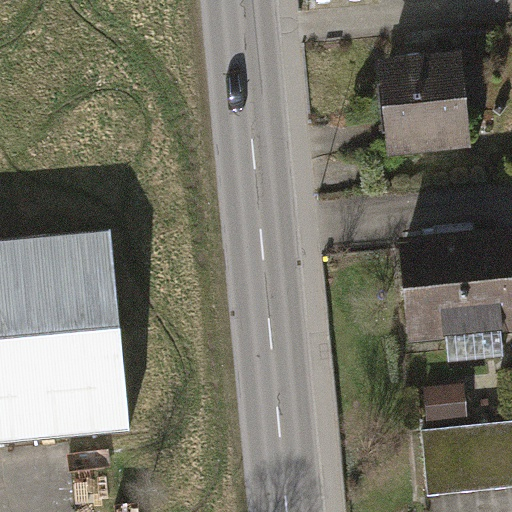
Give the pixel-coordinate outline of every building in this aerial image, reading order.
[(455,53),(374,60),(383,161),(464,154),(455,53)] [(111,231),(0,240),(0,441),(129,430),(111,231)] [(511,315),(504,235),(395,246),(404,344),(511,332),(511,315)] [(463,383),(422,387),(425,424),(467,420),(463,383)] [(511,424),(420,433),(426,497),(511,488),(511,424)] [(63,454),(14,455),(16,503),(64,501),(63,454)]
